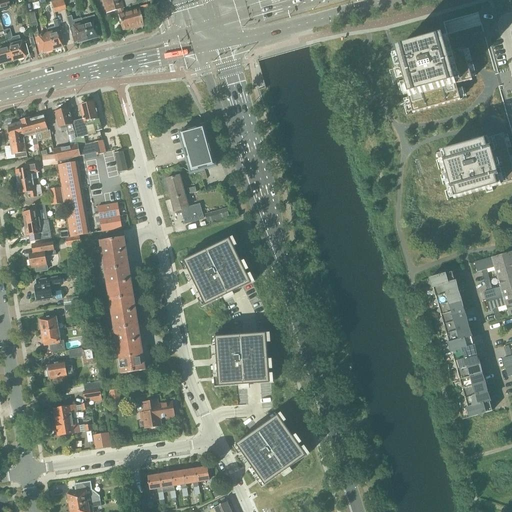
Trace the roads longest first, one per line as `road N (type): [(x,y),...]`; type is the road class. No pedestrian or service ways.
road 1 (secondary): [(199,47),(286,284)]
road 2 (secondary): [(289,295),(356,511)]
road 3 (secondary): [(286,284),(239,103)]
road 4 (residential): [(28,472),(0,297)]
road 5 (residential): [(189,351),(151,339),(139,262),(161,244)]
road 6 (primary): [(250,36),(390,0)]
road 7 (residential): [(161,244),(124,107)]
